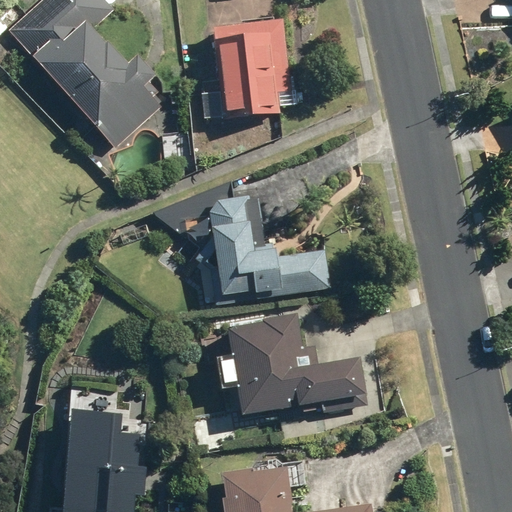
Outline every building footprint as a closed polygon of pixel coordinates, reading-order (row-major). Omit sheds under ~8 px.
[(108,0),(46,0),(13,30),(118,149),(167,106),(151,87),(165,75),(146,54),(136,63),(101,25),(118,10),(108,0)] [(299,105),(291,18),(220,25),(225,79),(206,80),(210,121),(279,114),(278,107),(299,105)] [(201,260),(215,270),(220,305),(335,288),(329,249),(288,255),(287,246),(273,248),(265,193),(226,199),(217,212),(220,234),(201,260)] [(272,321),(237,326),(251,415),(298,408),(297,401),(306,399),(307,405),(374,394),(368,357),(323,364),(320,346),(310,347),(305,313),(271,318),(272,321)] [(116,412),(81,409),(72,511),(138,511),(140,494),(149,495),(151,466),(142,465),(145,435),(115,433),(116,412)] [(376,511),(376,504),(309,511),(300,511),(295,467),(261,471),(260,468),(232,471),(235,497),(230,497),(231,511),(376,511)]
